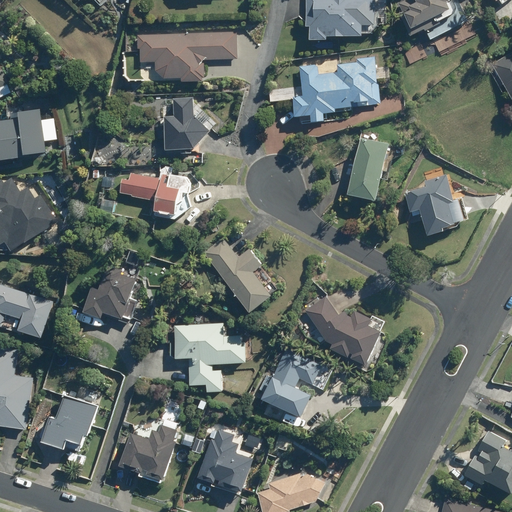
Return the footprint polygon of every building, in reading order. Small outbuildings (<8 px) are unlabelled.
[(309,0),(310,27),(312,27),(312,40),(330,40),(330,37),(366,36),(366,26),(378,26),(377,0),(309,0)] [(409,0),(401,4),(404,9),(401,11),(414,37),(428,30),(429,32),(443,24),(442,21),(457,13),(458,8),(455,0),(409,0)] [(204,77),(207,77),(206,63),(203,63),(202,60),(239,59),(239,32),(139,35),(140,48),(142,48),(143,62),(157,62),(157,70),(166,78),(183,78),(183,82),(204,81),(204,77)] [(511,53),(495,64),(511,92),(511,53)] [(297,118),(314,116),(314,122),(327,121),(326,114),(338,113),(338,109),(383,104),(377,57),(359,59),(360,63),(339,65),(340,72),(321,75),(320,68),(318,66),(302,68),(305,96),(295,98),(297,118)] [(0,88),(10,84),(4,70),(1,71),(0,68),(0,88)] [(195,96),(175,97),(176,115),(167,115),(169,147),(183,146),(184,151),(194,150),(193,145),(198,145),(212,128),(196,114),(195,96)] [(0,162),(33,159),(33,156),(51,154),(50,143),(60,142),(57,120),(46,121),(45,109),(25,111),(26,119),(0,122),(0,162)] [(363,139),(352,195),(380,201),(391,145),(363,139)] [(157,207),(178,211),(180,201),(185,198),(187,189),(191,190),(193,180),(189,175),(172,173),(172,174),(165,173),(164,178),(133,172),(132,178),(125,177),(122,191),(135,193),(134,194),(159,199),(157,207)] [(453,205),(457,203),(449,175),(427,182),(428,188),(408,194),(413,213),(422,210),(430,234),(459,226),(453,205)] [(0,242),(7,239),(12,248),(58,221),(43,195),(37,198),(30,186),(22,191),(14,176),(5,181),(3,178),(0,179),(0,242)] [(120,202),(106,199),(104,211),(118,214),(120,202)] [(206,252),(253,309),(274,292),(255,269),(263,263),(251,247),(240,256),(224,237),(206,252)] [(145,255),(134,252),(131,264),(142,267),(145,255)] [(139,278),(123,273),(124,269),(111,265),(103,287),(95,285),(86,309),(105,316),(105,313),(131,323),(139,299),(132,297),(139,278)] [(23,317),(20,328),(43,336),(55,300),(0,282),(0,324),(2,325),(7,312),(23,317)] [(389,331),(386,330),(390,321),(360,309),(357,317),(349,310),(344,315),(330,296),(309,311),(297,321),(311,339),(324,345),(331,339),(339,347),(337,350),(375,365),(389,331)] [(154,314),(151,321),(156,323),(159,317),(154,314)] [(215,369),(214,362),(248,360),(247,344),(244,344),(243,334),(226,334),(226,322),(177,324),(178,357),(191,356),(192,383),(209,383),(209,391),(224,390),(223,369),(215,369)] [(16,374),(19,349),(0,346),(0,423),(28,427),(35,377),(16,374)] [(324,364),(288,348),(266,397),(305,414),(314,393),(298,385),(302,377),(315,383),(324,364)] [(91,432),(100,404),(67,393),(59,416),(53,414),(45,438),(67,445),(70,436),(84,441),(88,431),(91,432)] [(176,439),(179,429),(163,424),(161,430),(155,428),(151,438),(133,432),(122,462),(166,477),(178,440),(176,439)] [(214,437),(201,475),(245,489),(255,457),(238,451),(241,443),(233,440),(236,433),(220,428),(216,438),(214,437)] [(511,448),(505,445),(508,440),(490,430),(480,450),(484,452),(481,456),(477,454),(468,473),(485,482),(488,477),(511,489),(511,448)] [(271,482),(273,487),(260,491),(266,511),(283,511),(293,509),(293,508),(319,499),(328,482),(311,473),(303,476),(302,472),(271,482)] [(475,483),(469,480),(466,485),(472,489),(475,483)] [(511,511),(447,497),(443,511),(511,511)]
